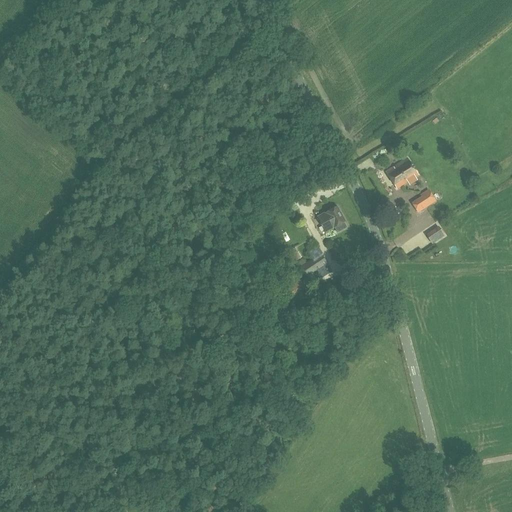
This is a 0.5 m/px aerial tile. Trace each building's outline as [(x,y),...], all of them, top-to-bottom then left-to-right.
[(386,172),(397,189),(418,175),(407,158),(386,172)] [(411,203),(418,213),(436,201),(428,190),(420,195),(421,196),(411,203)] [(334,227),(337,233),(347,227),(344,222),(345,222),(337,206),(317,217),(325,232),(334,227)] [(385,211),(389,220),(398,214),(394,206),(385,211)] [(340,233),(343,237),(352,233),(349,228),(340,233)] [(407,249),(413,259),(437,244),(431,234),(407,249)] [(292,256),(296,261),(301,258),(298,253),(292,256)] [(320,253),(299,267),(306,277),(327,263),(320,253)] [(285,295),(288,300),(308,287),(302,278),(285,289),(288,293),(285,295)]
